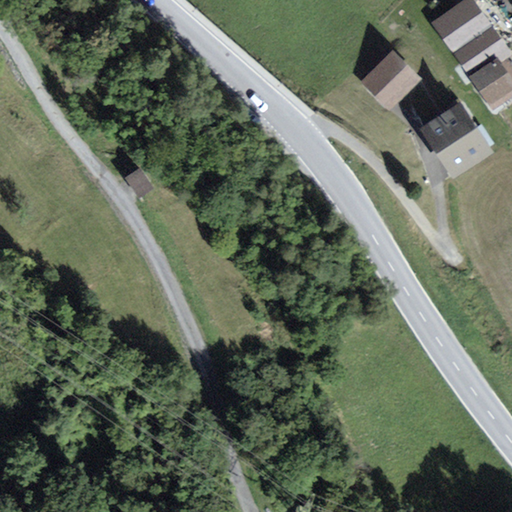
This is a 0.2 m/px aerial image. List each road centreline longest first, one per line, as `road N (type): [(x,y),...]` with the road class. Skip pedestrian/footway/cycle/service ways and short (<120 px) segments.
road 1 (secondary): [(153,0),(307,143),(511,441)]
road 2 (unclassified): [(254,511),(179,297),(125,201),(50,103),(0,19)]
